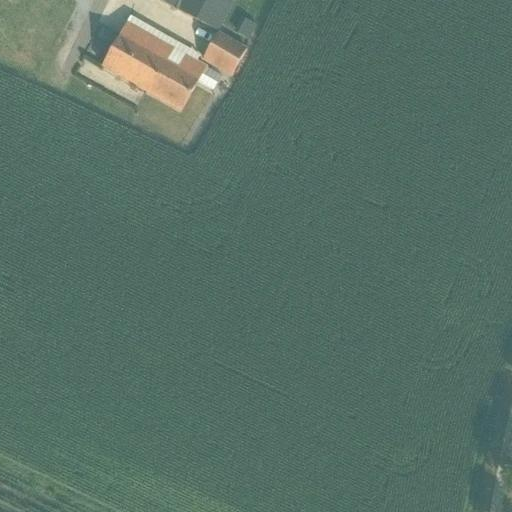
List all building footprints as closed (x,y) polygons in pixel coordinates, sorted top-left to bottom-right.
[(149,0),(216,36),(235,0),(149,0)] [(232,36),(249,44),(256,30),(240,21),(232,36)] [(144,94),(171,45),(130,22),(103,71),(144,94)] [(246,53),(216,36),(201,65),(230,82),(246,53)] [(144,94),(181,115),(197,86),(212,95),(221,80),(206,72),(207,70),(196,64),(199,61),(171,45),(144,94)]
